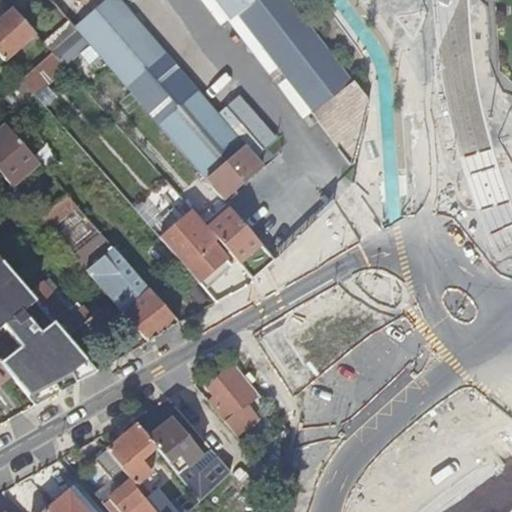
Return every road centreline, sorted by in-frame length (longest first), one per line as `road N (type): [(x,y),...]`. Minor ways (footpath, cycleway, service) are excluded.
road 1 (unclassified): [(162,365),(384,250),(455,300)]
road 2 (tertiary): [(511,294),(433,149),(428,57),(467,0)]
road 3 (tertiary): [(455,300),(444,372),(348,462),(326,511)]
road 4 (tertiary): [(406,55),(423,195),(455,300)]
road 5 (unclassified): [(0,457),(162,365)]
road 6 (tertiary): [(455,300),(511,414)]
road 7 (residential): [(242,462),(162,365)]
